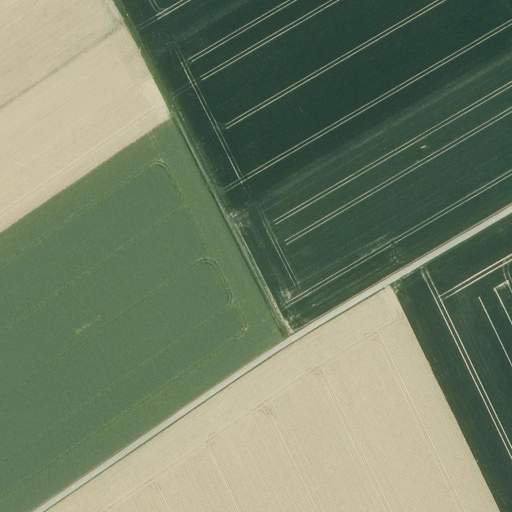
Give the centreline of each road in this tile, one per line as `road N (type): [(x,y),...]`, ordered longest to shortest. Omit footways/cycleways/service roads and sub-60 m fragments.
road 1 (track): [(511,210),(287,342),(37,511)]
road 2 (track): [(116,0),(219,208)]
road 3 (track): [(287,342),(219,208)]
